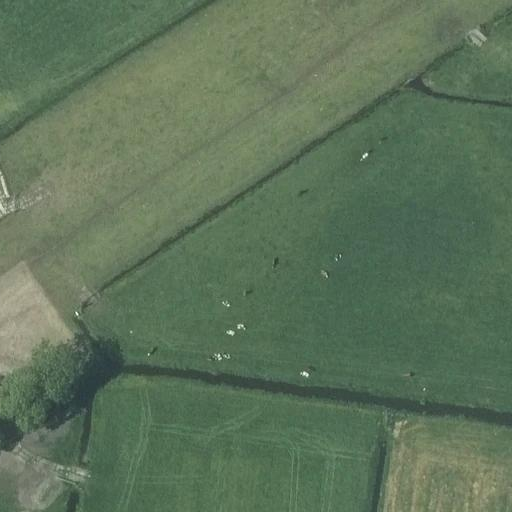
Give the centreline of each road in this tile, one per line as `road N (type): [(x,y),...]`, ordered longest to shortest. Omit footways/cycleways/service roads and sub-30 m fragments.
road 1 (track): [(0,211),(143,181),(420,0)]
road 2 (track): [(147,487),(51,463),(46,511)]
